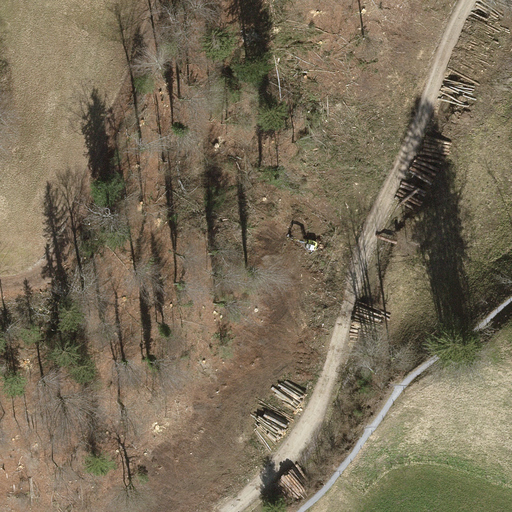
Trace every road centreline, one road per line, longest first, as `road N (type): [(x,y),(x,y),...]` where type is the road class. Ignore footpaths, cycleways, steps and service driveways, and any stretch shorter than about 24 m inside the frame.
road 1 (unclassified): [(470,0),(368,236),(317,408),(283,463),(229,511)]
road 2 (track): [(0,284),(41,275),(59,252),(162,0)]
